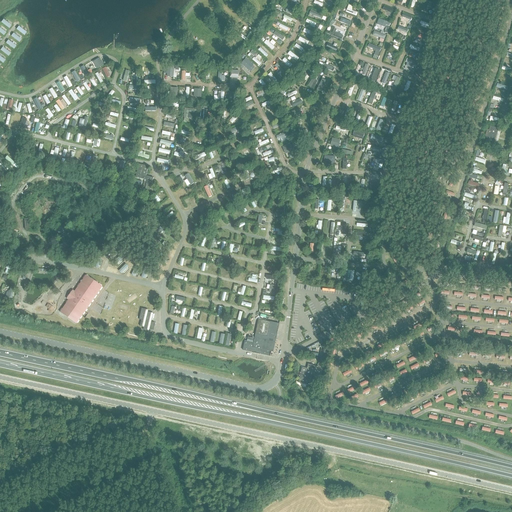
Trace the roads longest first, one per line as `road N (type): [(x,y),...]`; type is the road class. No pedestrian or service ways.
road 1 (trunk): [(511,466),(0,352)]
road 2 (trunk): [(0,363),(511,476)]
road 3 (unclassified): [(0,377),(511,489)]
road 4 (unclassified): [(253,386),(0,331)]
